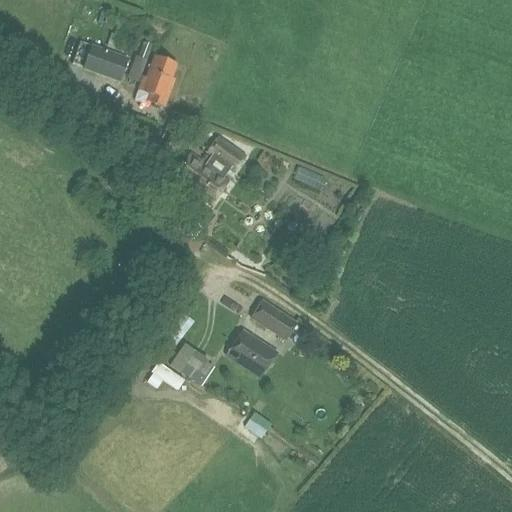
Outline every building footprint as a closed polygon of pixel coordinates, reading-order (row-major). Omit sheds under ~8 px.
[(144,39),(137,58),(145,61),(152,42),(144,39)] [(128,58),(91,44),(82,68),(120,82),(128,58)] [(164,106),(173,80),(170,79),(175,64),(154,57),(146,79),(143,78),(139,88),(150,93),(148,100),(164,106)] [(207,154),(210,156),(205,163),(189,152),(172,178),(184,186),(211,204),(227,180),(223,178),(229,169),(233,172),(244,156),(218,138),(207,154)] [(214,217),(174,188),(164,202),(204,231),(214,217)] [(118,275),(139,272),(138,270),(146,269),(144,254),(136,255),(136,253),(116,256),(118,275)] [(251,319),(285,341),(296,324),(262,302),(251,319)] [(182,314),(167,334),(178,342),(193,322),(182,314)] [(276,353),(243,331),(226,356),(259,378),(276,353)] [(178,372),(200,386),(212,366),(190,352),(178,372)] [(243,428),(260,440),(267,430),(265,429),(268,425),(252,414),(243,428)]
